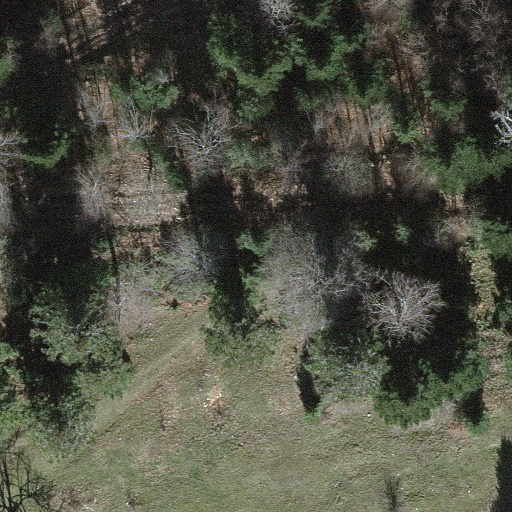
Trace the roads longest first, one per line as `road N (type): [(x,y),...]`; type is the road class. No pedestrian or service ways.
road 1 (track): [(0,206),(336,195),(456,179),(511,161)]
road 2 (track): [(0,80),(178,0)]
